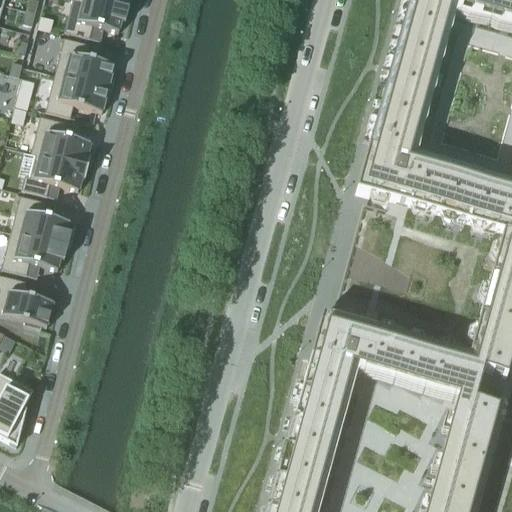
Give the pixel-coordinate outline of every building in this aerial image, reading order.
[(72,0),(63,37),(72,39),(88,44),(91,31),(117,38),(120,27),(123,28),(127,13),(123,13),(123,14),(77,2),(77,1),(74,0),(72,0)] [(77,0),(77,1),(77,2),(123,14),(123,13),(126,0),(77,0)] [(279,471),(272,496),(270,501),(267,511),(478,511),(506,409),(511,388),(511,0),(407,0),(366,154),(365,156),(364,162),(364,163),(364,164),(365,164),(364,164),(365,164),(365,165),(365,166),(366,167),(365,167),(366,167),(366,168),(367,169),(361,190),(360,190),(360,191),(359,190),(359,191),(358,192),(358,191),(358,192),(357,192),(357,193),(357,192),(357,193),(356,193),(355,194),(355,195),(354,197),(372,202),(386,206),(384,215),(370,212),(366,211),(364,210),(363,211),(356,240),(353,249),(353,250),(359,252),(359,253),(360,253),(361,253),(373,257),(374,254),(376,254),(382,233),(379,232),(381,226),(384,227),(388,228),(394,208),(406,212),(501,238),(484,299),(467,361),(372,335),(360,331),(365,312),(365,311),(358,310),(360,304),(362,305),(372,270),(369,269),(371,264),(370,264),(358,260),(357,260),(353,276),(346,274),(343,285),(335,313),(335,314),(341,316),(355,320),(352,329),(339,326),(320,321),(320,320),(319,324),(320,324),(319,325),(320,325),(320,326),(320,327),(321,327),(320,327),(321,327),(321,328),(321,329),(322,329),(321,330),(322,330),(322,331),(316,352),(315,352),(315,353),(314,353),(314,354),(313,354),(312,354),(312,355),(311,355),(311,356),(310,356),(309,360),(309,362),(308,364),(303,384),(300,392),(294,414),(292,422),(288,436),(287,441),(280,466),(279,471)] [(27,3),(24,16),(34,18),(37,5),(27,3)] [(24,16),(21,28),(30,31),(31,31),(34,18),(24,16)] [(62,43),(53,80),(106,94),(108,88),(110,89),(112,82),(114,74),(112,73),(113,69),(106,68),(84,62),(87,50),(62,43)] [(17,45),(13,58),(23,60),(26,47),(17,45)] [(11,67),(8,80),(17,82),(20,71),(21,69),(20,69),(11,67)] [(53,80),(44,117),(49,118),(69,123),(72,111),(100,118),(106,94),(53,80)] [(25,115),(27,107),(15,104),(13,112),(25,115)] [(34,139),(29,159),(34,160),(86,173),(89,161),(85,161),(89,148),(64,141),(60,140),(64,128),(39,122),(34,139)] [(23,181),(20,195),(26,197),(45,201),(48,189),(76,196),(80,183),(83,184),(86,173),(34,160),(28,182),(23,181)] [(18,201),(9,238),(66,252),(69,239),(66,238),(68,227),(50,222),(40,220),(43,207),(18,201)] [(0,272),(0,274),(25,281),(28,268),(56,275),(59,265),(62,266),(66,252),(9,238),(0,272)] [(0,320),(23,326),(22,330),(39,335),(40,331),(45,332),(52,307),(23,300),(27,287),(0,280),(0,320)] [(13,345),(3,340),(0,344),(0,354),(7,358),(13,345)] [(0,443),(8,448),(15,452),(21,430),(21,427),(25,414),(22,413),(30,397),(31,395),(0,378),(0,443)]
